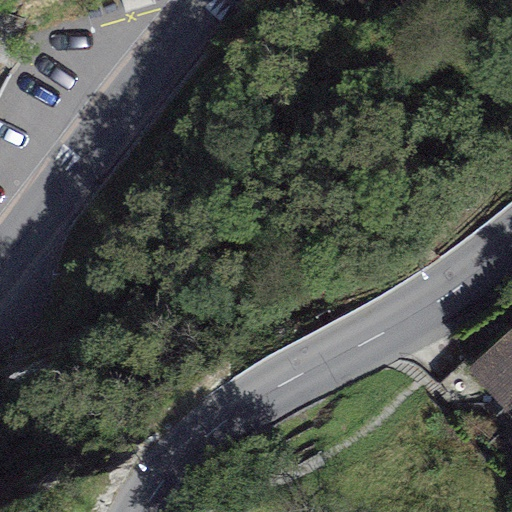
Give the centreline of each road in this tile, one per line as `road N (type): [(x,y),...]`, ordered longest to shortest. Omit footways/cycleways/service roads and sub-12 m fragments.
road 1 (tertiary): [(141,511),(185,456),(220,428),(511,250)]
road 2 (tertiary): [(208,0),(0,264)]
